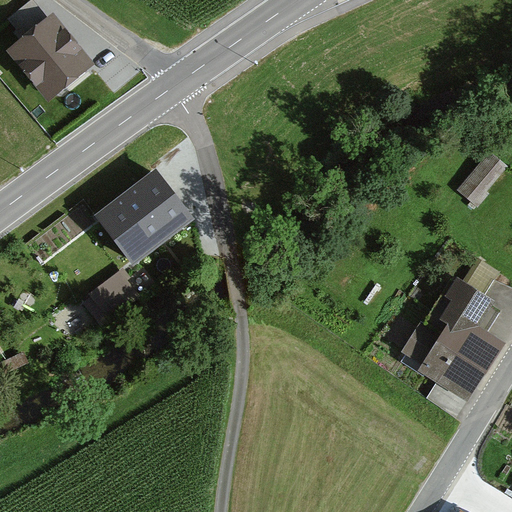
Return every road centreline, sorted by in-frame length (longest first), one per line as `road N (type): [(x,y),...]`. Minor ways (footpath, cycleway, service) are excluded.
road 1 (track): [(67,0),(176,84),(224,208),(244,320),(221,511)]
road 2 (secondary): [(297,0),(0,219)]
road 3 (unclassified): [(421,511),(511,366)]
